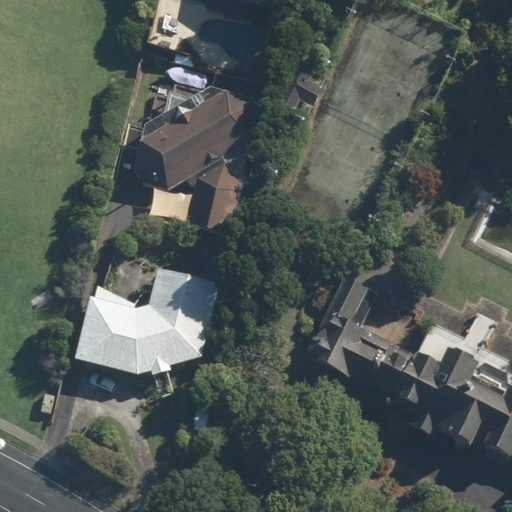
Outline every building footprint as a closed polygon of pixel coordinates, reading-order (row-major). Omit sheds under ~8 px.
[(219,0),(255,9),(257,0),(219,0)] [(327,80),(303,69),(281,114),(305,126),(327,80)] [(227,244),(249,145),(255,142),(258,115),(253,106),(207,96),(189,106),(168,101),(163,122),(140,135),(130,177),(139,191),(166,196),(198,176),(185,232),(227,244)] [(93,297),(91,309),(85,308),(71,369),(134,384),(147,380),(149,385),(168,379),(167,375),(198,366),(215,295),(153,280),(145,316),(134,319),(132,318),(133,315),(93,297)] [(511,409),(501,404),(498,410),(465,394),(472,378),(441,364),(436,374),(416,364),(417,360),(360,333),(377,299),(341,282),(303,362),(368,392),(366,396),(390,408),(388,412),(410,423),(405,433),(427,444),(429,440),(467,458),(470,451),(511,470),(511,409)]
